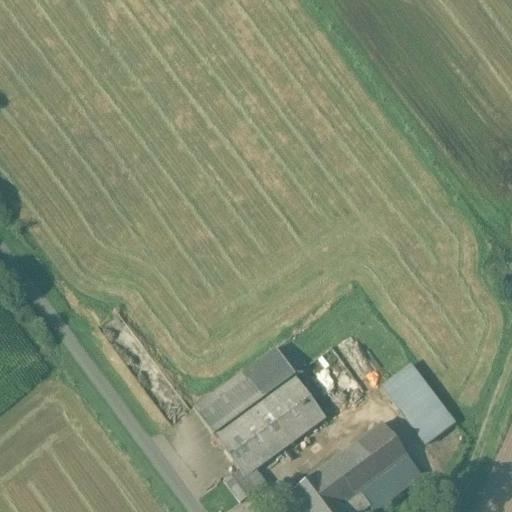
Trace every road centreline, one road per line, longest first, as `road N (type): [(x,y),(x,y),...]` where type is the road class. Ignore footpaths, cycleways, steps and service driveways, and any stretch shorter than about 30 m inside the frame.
road 1 (residential): [(0,242),(203,511)]
road 2 (track): [(455,511),(511,359)]
